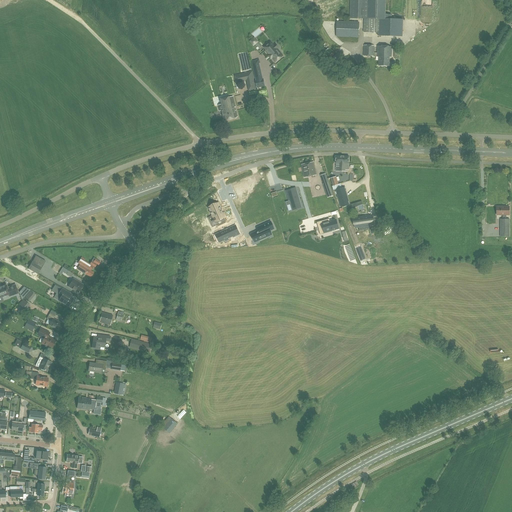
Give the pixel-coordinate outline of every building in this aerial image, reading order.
[(350,0),(350,18),(364,18),(366,18),(366,0),(350,0)] [(366,0),(366,18),(364,18),(364,32),(379,32),(380,19),(385,19),(385,14),(385,0),(366,0)] [(392,14),(385,14),(385,19),(380,19),(379,37),(401,37),(402,19),(392,19),(392,14)] [(358,37),(359,22),(337,21),(336,36),(358,37)] [(253,46),(258,42),(254,37),(249,41),(253,46)] [(265,50),(272,58),(276,62),(284,55),(278,48),(279,47),(275,43),(274,45),(270,40),(263,47),(265,50)] [(364,45),(364,56),(389,57),(391,57),(392,46),(383,46),(383,42),(379,41),(379,46),(377,46),(377,53),(374,53),(374,46),(364,45)] [(336,62),(342,57),(339,52),(333,56),(336,62)] [(389,57),(379,56),(378,66),(389,66),(389,65),(394,66),(395,61),(393,61),(392,62),(389,62),(389,57)] [(255,78),(262,76),(259,63),(260,63),(259,60),(259,61),(259,59),(258,60),(258,59),(256,59),(256,60),(252,61),(255,78)] [(256,90),(252,71),(234,75),(236,83),(246,80),(248,91),(249,90),(250,91),(256,90)] [(256,80),(255,81),(257,88),(265,86),(263,79),(262,76),(255,78),(256,80)] [(236,117),(237,116),(236,110),(235,111),(234,107),(235,107),(233,97),(217,101),(220,110),(221,110),(224,121),(236,118),(236,117)] [(316,175),(313,162),(302,164),(304,177),(316,175)] [(328,197),(333,195),(329,182),(324,184),(328,197)] [(300,195),(313,193),(311,186),(298,188),(300,195)] [(344,187),(336,189),(340,203),(348,201),(344,187)] [(292,189),(286,191),(289,201),(290,201),(291,204),(290,205),(291,210),(302,207),(297,192),(293,194),(292,189)] [(218,203),(209,208),(215,222),(212,223),(214,227),(217,225),(218,228),(228,223),(227,221),(226,221),(224,217),(225,217),(218,203)] [(506,215),(509,215),(509,206),(497,206),(497,215),(503,215),(503,219),(500,219),(500,236),(509,236),(509,219),(506,219),(506,215)] [(339,227),(336,218),(330,220),(330,218),(317,222),(319,229),(324,228),(325,231),(339,227)] [(354,218),(354,226),(357,226),(357,228),(368,228),(368,227),(372,227),(372,220),(354,218)] [(259,231),(253,234),(256,241),(269,235),(267,231),(275,227),(271,220),(264,224),(265,228),(260,230),(261,231),(259,232),(259,231)] [(239,235),(235,226),(216,235),(219,242),(233,236),(233,237),(239,235)] [(45,262),(35,256),(32,261),(42,266),(45,262)] [(93,262),(95,259),(94,258),(90,264),(84,260),(85,259),(82,257),(78,263),(80,265),(78,269),(91,277),(94,273),(91,271),(92,268),(90,267),(92,265),(94,267),(96,263),(93,262)] [(38,274),(42,266),(32,261),(28,269),(38,274)] [(73,274),(62,267),(59,273),(61,275),(63,272),(71,277),(73,274)] [(78,293),(83,284),(73,278),(68,287),(78,293)] [(9,296),(18,293),(15,285),(7,288),(6,285),(0,287),(0,297),(9,294),(9,296)] [(70,304),(71,304),(73,301),(72,301),(73,300),(69,298),(71,294),(62,289),(56,286),(54,289),(60,292),(58,294),(61,296),(59,300),(69,306),(70,304)] [(22,300),(30,290),(24,287),(19,292),(22,300)] [(31,304),(25,300),(21,304),(27,309),(31,304)] [(110,325),(113,315),(102,312),(99,322),(110,325)] [(55,316),(49,313),(49,315),(46,319),(51,321),(49,325),(58,330),(62,323),(54,319),(55,316)] [(52,347),(56,340),(48,336),(50,333),(40,328),(37,335),(44,338),(41,343),(49,347),(50,346),(52,347)] [(110,341),(110,336),(100,335),(100,338),(93,337),(92,348),(100,349),(100,346),(104,347),(105,340),(110,341)] [(17,339),(14,345),(20,348),(23,342),(17,339)] [(132,339),(129,348),(150,353),(152,344),(132,339)] [(23,342),(20,348),(20,349),(28,353),(31,346),(23,342)] [(47,371),(51,362),(43,358),(39,367),(47,371)] [(102,369),(105,369),(106,361),(102,360),(101,364),(89,362),(88,371),(101,372),(102,369)] [(111,368),(111,369),(120,371),(121,371),(124,371),(126,371),(127,366),(125,366),(125,365),(121,364),(112,362),(111,367),(111,368)] [(47,386),(48,378),(38,377),(39,373),(32,372),(31,379),(36,380),(36,384),(47,386)] [(121,395),(124,384),(116,382),(114,393),(121,395)] [(105,403),(106,398),(97,396),(96,400),(96,402),(101,403),(102,403),(102,406),(106,406),(106,403),(105,403)] [(30,410),(28,419),(45,421),(46,412),(30,410)] [(169,416),(161,426),(163,428),(169,434),(178,424),(169,416)] [(26,425),(22,425),(22,422),(18,422),(17,430),(23,431),(23,430),(26,430),(26,425)] [(42,430),(43,425),(32,424),(31,428),(29,427),(29,432),(37,433),(38,430),(42,430)] [(89,429),(88,435),(100,437),(101,432),(89,429)] [(24,449),(23,461),(30,462),(34,463),(35,458),(28,457),(29,450),(24,449)] [(36,451),(35,459),(47,460),(48,452),(36,451)] [(5,453),(4,459),(15,461),(16,461),(15,466),(21,466),(22,458),(14,457),(14,454),(11,454),(6,453),(5,453)] [(67,455),(66,462),(72,463),(72,468),(77,469),(77,463),(78,463),(82,464),(82,460),(78,460),(79,456),(67,455)] [(34,463),(30,462),(30,466),(35,466),(34,475),(38,476),(38,479),(45,479),(46,467),(40,466),(41,463),(34,463)] [(66,480),(66,482),(64,482),(63,492),(73,493),(74,483),(74,480),(66,480)] [(44,493),(43,493),(44,490),(37,489),(32,488),(32,491),(33,492),(34,492),(34,495),(37,495),(40,496),(43,497),(44,496),(44,494),(44,493)]
